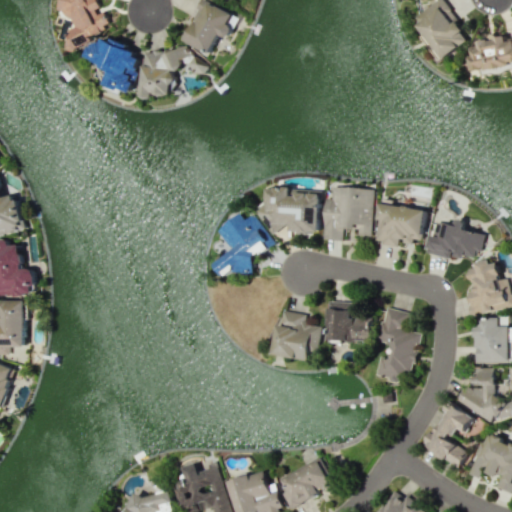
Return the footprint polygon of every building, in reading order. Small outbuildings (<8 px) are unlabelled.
[(61,0),(58,13),(76,18),(68,48),(79,50),(82,39),(94,42),(98,29),(105,31),(109,15),(96,11),(98,0),(61,0)] [(213,51),(220,34),(231,38),(241,14),(203,0),(200,0),(193,19),(195,20),(187,41),(213,51)] [(469,40),(463,32),(466,30),(444,0),(438,0),(413,19),(442,59),(469,40)] [(112,68),(105,84),(129,94),(144,56),(128,50),(130,45),(99,33),(89,59),(112,68)] [(511,37),(480,41),(480,47),(470,48),(473,71),(511,66),(511,37)] [(145,48),(142,98),(151,99),(152,94),(177,95),(179,61),(190,62),(191,51),(145,48)] [(325,239),(344,240),(345,228),(360,228),(359,234),(372,235),(374,188),(334,186),(334,198),(327,198),(325,239)] [(324,190),(269,187),(268,205),(265,205),(264,230),(282,231),(282,224),(293,224),(292,231),(321,233),(324,190)] [(429,207),(382,202),(378,240),(385,241),(385,245),(400,246),(400,240),(416,242),(416,239),(426,240),(429,207)] [(233,250),(215,263),(225,277),(236,269),(242,277),(261,264),(251,250),(271,236),(256,213),(248,219),(243,213),(219,230),(233,250)] [(484,233),(463,228),(463,226),(453,224),(450,235),(431,231),(426,252),(451,258),(451,254),(465,257),(466,255),(479,258),(484,233)] [(0,297),(37,292),(34,268),(25,269),(22,243),(11,245),(10,237),(0,238),(0,241),(0,245),(0,244),(0,297)] [(476,314),(511,306),(511,287),(510,277),(503,279),(498,258),(468,265),(471,280),(469,280),(476,314)] [(26,300),(1,300),(1,311),(0,310),(0,353),(10,354),(10,346),(26,346),(26,300)] [(354,302),(330,301),(328,340),(372,342),(373,317),(353,316),(354,302)] [(412,379),(421,333),(406,330),(410,312),(387,307),(380,340),(389,342),(386,354),(382,353),(378,372),(412,379)] [(308,313),(281,310),(275,355),(310,360),(311,350),(320,351),(323,326),(306,324),(308,313)] [(511,317),(478,316),(477,362),(511,363),(511,317)] [(0,406),(4,407),(18,369),(0,362),(0,406)] [(493,422),(511,414),(511,398),(506,398),(496,392),(497,384),(495,380),(495,367),(475,367),(475,383),(467,386),(458,400),(493,422)] [(459,467),(469,452),(451,440),(459,428),(466,432),(476,417),(452,402),(424,444),(459,467)] [(472,473),(481,477),(484,470),(501,477),(498,486),(511,491),(511,443),(489,433),(472,473)] [(231,511),(220,465),(204,468),(201,456),(175,462),(186,511),(189,511),(200,509),(198,503),(211,500),(213,511),(231,511)] [(280,480),(293,507),(335,486),(322,459),(280,480)] [(228,481),(238,511),(277,511),(286,509),(277,483),(271,485),(266,470),(228,481)]
